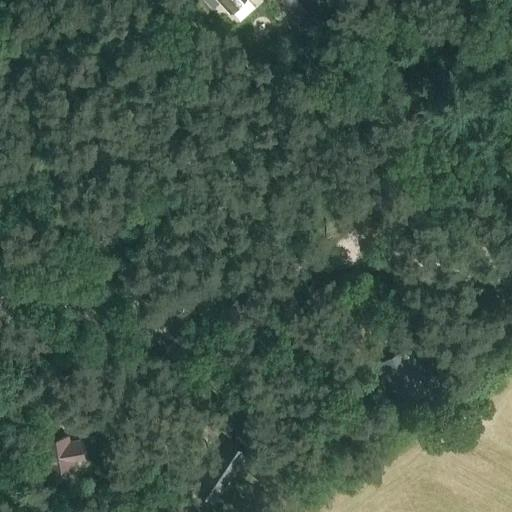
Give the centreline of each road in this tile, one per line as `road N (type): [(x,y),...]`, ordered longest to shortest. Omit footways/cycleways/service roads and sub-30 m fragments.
road 1 (track): [(511,279),(403,262),(309,266),(164,317),(138,318),(74,302),(0,266)]
road 2 (track): [(506,278),(427,153),(384,0)]
road 3 (track): [(433,163),(362,214),(323,265)]
